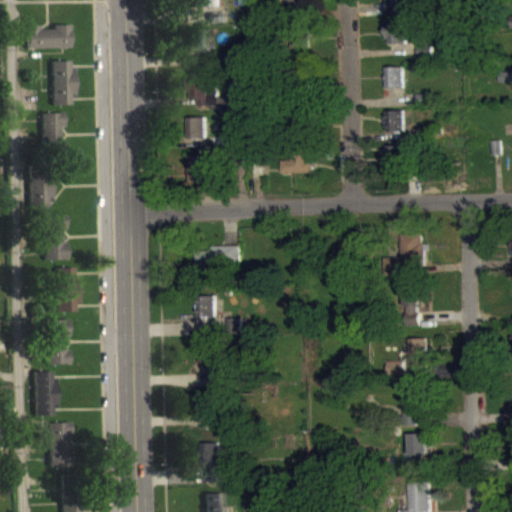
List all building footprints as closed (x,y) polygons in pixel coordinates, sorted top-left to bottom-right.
[(213,13),(213,0),(195,0),(195,12),(213,13)] [(303,0),(277,0),(278,13),(294,12),(294,17),(304,16),(303,0)] [(406,0),(383,0),(384,9),(392,9),(392,23),(408,23),(406,0)] [(408,32),(386,32),(385,53),(407,54),(408,32)] [(68,57),(68,34),(51,34),(51,38),(39,38),(39,34),(24,34),(24,57),(68,57)] [(206,60),(205,38),(190,39),(191,61),(206,60)] [(49,70),(50,114),(68,114),(68,104),(72,104),(71,70),(49,70)] [(405,76),(385,76),(385,98),(405,98),(405,76)] [(511,91),(511,80),(499,81),(500,92),(511,91)] [(197,117),(219,117),(218,105),(208,105),(208,84),(189,84),(189,108),(196,108),(197,117)] [(405,120),(382,121),(382,142),(405,142),(405,120)] [(58,149),(58,136),(62,136),(62,121),(38,122),(39,162),(62,161),(62,149),(58,149)] [(206,126),(188,127),(189,149),(207,149),(206,126)] [(406,154),(386,155),(387,182),(406,181),(406,154)] [(281,182),(313,184),(314,165),(282,164),(281,182)] [(191,181),(214,181),(214,165),(191,165),(191,181)] [(49,217),(49,187),(27,186),(27,217),(49,217)] [(43,269),(65,268),(64,252),(60,252),(60,238),(64,238),(64,224),(41,225),(43,269)] [(388,266),(387,282),(412,284),(412,272),(425,272),(426,246),(404,244),(402,267),(388,266)] [(194,257),(195,275),(224,274),(224,268),(241,267),(240,256),(194,257)] [(76,277),(55,276),(54,320),(75,321),(76,277)] [(215,305),(196,306),(197,327),(216,326),(215,305)] [(421,334),(419,317),(413,317),(412,306),(404,307),(408,335),(421,334)] [(66,328),(44,329),(45,373),(67,373),(67,359),(63,359),(63,346),(67,346),(66,328)] [(396,357),(395,382),(405,382),(405,375),(419,375),(420,364),(426,364),(427,348),(409,347),(409,358),(396,357)] [(219,375),(197,376),(197,385),(219,385),(219,375)] [(50,380),(32,381),(32,425),(54,424),(53,389),(50,389),(50,380)] [(195,399),(195,421),(220,421),(221,400),(195,399)] [(419,421),(419,406),(399,406),(399,421),(419,421)] [(8,412),(0,412),(0,430),(8,430),(8,412)] [(47,476),(70,475),(70,458),(65,458),(65,446),(69,446),(69,431),(46,432),(47,476)] [(431,470),(431,443),(409,443),(409,470),(431,470)] [(219,452),(203,452),(204,493),(220,493),(219,452)] [(75,511),(75,483),(59,484),(59,511),(75,511)] [(431,511),(432,490),(410,490),(409,511),(431,511)] [(222,511),(223,502),(203,503),(202,511),(222,511)]
